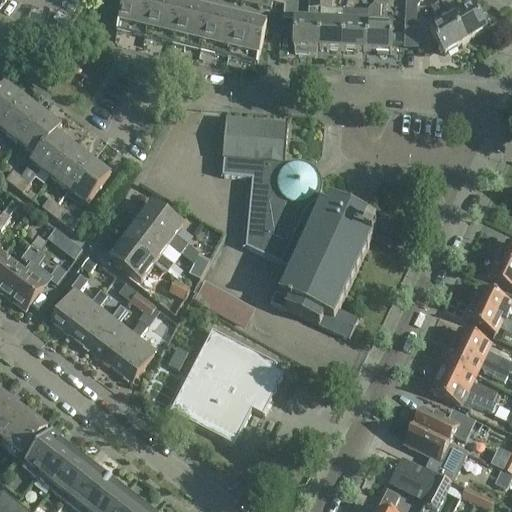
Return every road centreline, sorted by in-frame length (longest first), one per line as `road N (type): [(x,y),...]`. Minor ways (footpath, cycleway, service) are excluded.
road 1 (residential): [(327,511),(479,169)]
road 2 (residential): [(0,341),(235,511)]
road 3 (residential): [(351,87),(298,85),(243,99),(150,75),(117,142)]
road 4 (unknown): [(0,336),(19,334),(142,172),(126,150)]
road 5 (residential): [(479,169),(356,145),(348,124),(351,87)]
road 6 (residential): [(511,96),(351,87)]
